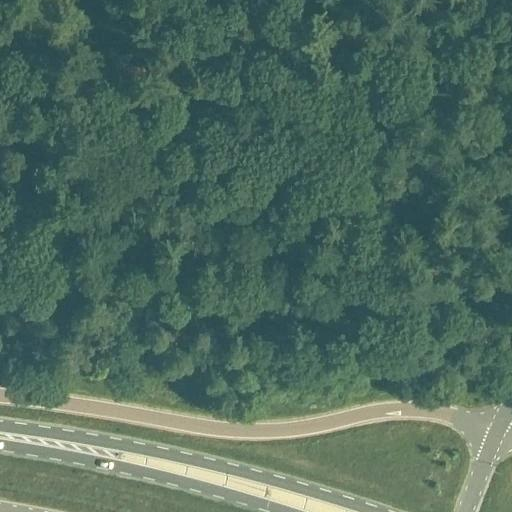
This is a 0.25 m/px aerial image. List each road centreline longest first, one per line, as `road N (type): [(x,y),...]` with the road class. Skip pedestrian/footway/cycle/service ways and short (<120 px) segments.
road 1 (unclassified): [(0,396),(219,431),(276,432),(410,411),(497,430)]
road 2 (primary): [(370,511),(160,454),(0,428)]
road 3 (primary): [(0,444),(156,473),(282,511)]
